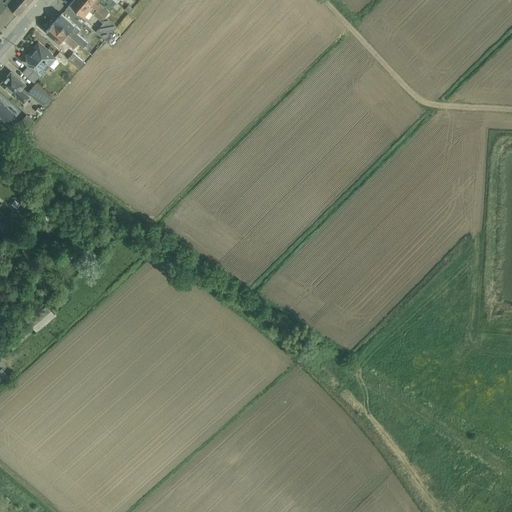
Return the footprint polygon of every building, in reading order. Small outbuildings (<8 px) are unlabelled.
[(0,0),(0,13),(8,6),(2,0),(0,0)] [(32,0),(8,0),(6,2),(19,15),(32,0)] [(93,0),(69,0),(70,0),(84,12),(93,0)] [(77,20),(61,8),(44,29),(60,41),(77,20)] [(96,30),(107,36),(113,26),(103,19),(96,30)] [(59,55),(38,37),(19,59),(40,77),(59,55)] [(80,66),(85,60),(73,50),(68,56),(80,66)] [(12,68),(0,82),(24,103),(32,94),(47,106),(56,96),(37,80),(27,91),(22,86),(27,81),(12,68)] [(0,113),(9,122),(18,112),(0,95),(0,113)] [(39,105),(36,110),(41,114),(44,110),(39,105)] [(35,120),(27,113),(20,121),(28,128),(35,120)] [(17,207),(22,201),(15,196),(11,202),(17,207)] [(75,247),(69,251),(73,257),(80,253),(75,247)] [(0,287),(8,280),(0,271),(0,287)] [(31,323),(38,330),(55,312),(49,306),(31,323)]
